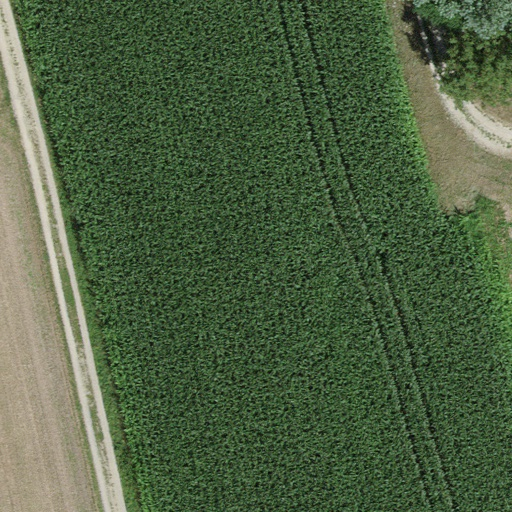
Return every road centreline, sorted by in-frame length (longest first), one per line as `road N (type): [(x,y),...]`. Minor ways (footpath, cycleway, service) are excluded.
road 1 (track): [(0,19),(119,511)]
road 2 (track): [(422,0),(439,84),(481,137),(511,141)]
